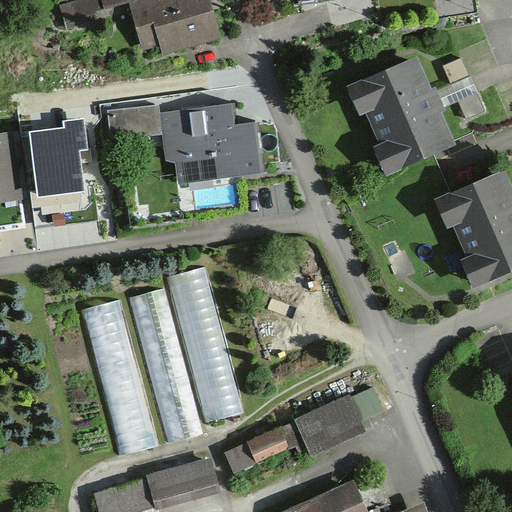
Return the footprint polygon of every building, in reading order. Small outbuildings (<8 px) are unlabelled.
[(142,62),(206,46),(194,0),(113,0),(126,53),(139,50),(142,62)] [(448,151),(415,66),(338,95),(350,129),(367,122),(379,152),(365,157),(374,180),(448,151)] [(150,112),(96,114),(97,143),(149,140),(149,168),(159,170),(159,190),(259,179),(253,127),(232,129),(231,108),(150,117),(150,112)] [(511,278),(511,191),(508,182),(431,212),(443,245),(460,238),(472,268),(458,273),(467,296),(511,278)] [(210,282),(83,313),(117,453),(245,422),(210,282)] [(383,419),(372,393),(237,449),(247,472),(291,454),(296,465),(357,440),(353,432),(383,419)] [(202,466),(83,499),(86,511),(165,511),(211,499),(202,466)] [(355,511),(345,486),(274,511),(355,511)]
